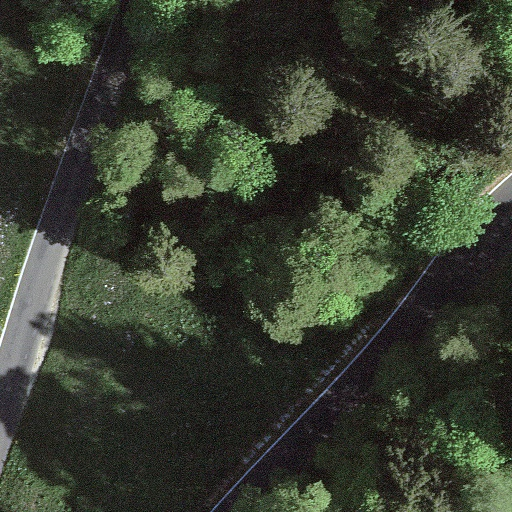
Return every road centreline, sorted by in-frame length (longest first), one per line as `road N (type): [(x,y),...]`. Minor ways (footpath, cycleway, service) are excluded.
road 1 (tertiary): [(0,403),(140,0)]
road 2 (tertiary): [(511,217),(234,511)]
